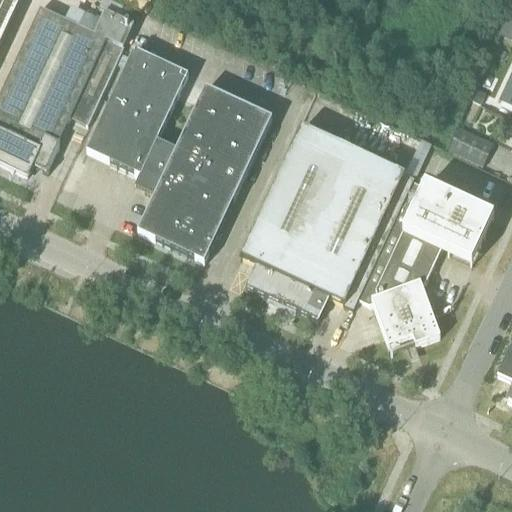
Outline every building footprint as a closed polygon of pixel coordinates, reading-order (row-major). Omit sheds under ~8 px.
[(0,0),(0,48),(19,7),(2,0),(0,0)] [(0,170),(27,183),(33,170),(46,176),(59,148),(57,147),(70,121),(88,130),(123,53),(134,29),(105,15),(100,25),(94,39),(40,13),(0,98),(0,170)] [(511,27),(506,25),(500,38),(511,43),(511,27)] [(135,192),(145,198),(154,202),(137,237),(204,269),(272,124),(205,93),(176,155),(157,146),(188,80),(134,55),(86,156),(140,180),(135,192)] [(511,78),(500,104),(511,109),(511,78)] [(480,108),(486,97),(477,93),(472,104),(480,108)] [(482,171),(494,147),(459,131),(448,155),(482,171)] [(414,185),(353,157),(301,133),(241,263),(256,270),(246,292),(319,326),(329,304),(353,316),(358,306),(413,187),(414,185)] [(424,191),(413,187),(358,306),(368,310),(372,308),(388,352),(404,346),(407,353),(440,341),(423,294),(441,255),(470,269),(492,221),(424,190),(424,191)] [(511,347),(497,379),(511,385),(511,396),(507,406),(511,408),(511,347)]
